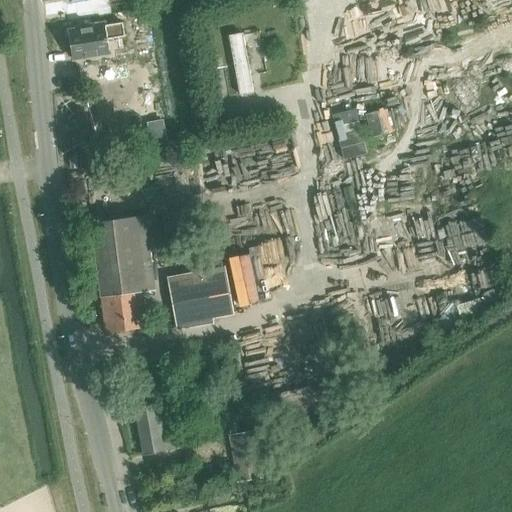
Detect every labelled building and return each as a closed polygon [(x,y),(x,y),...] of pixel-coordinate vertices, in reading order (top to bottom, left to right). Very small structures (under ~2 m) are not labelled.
[(106,39),(124,36),(121,23),(104,25),(104,22),(90,24),(90,27),(68,31),(72,58),(108,53),(106,39)] [(234,33),(239,92),(256,91),(254,73),(267,72),(263,30),(234,33)] [(344,158),(369,153),(359,107),(334,112),(344,158)] [(368,112),(373,135),(395,131),(390,108),(368,112)] [(147,325),(142,291),(149,290),(140,217),(90,223),(106,331),(147,325)] [(196,274),(170,278),(178,326),(203,322),(196,274)] [(337,380),(275,395),(281,418),(342,403),(337,380)] [(145,452),(176,446),(169,413),(159,415),(158,407),(137,411),(145,452)] [(237,483),(245,481),(263,478),(255,430),(228,435),(237,483)]
